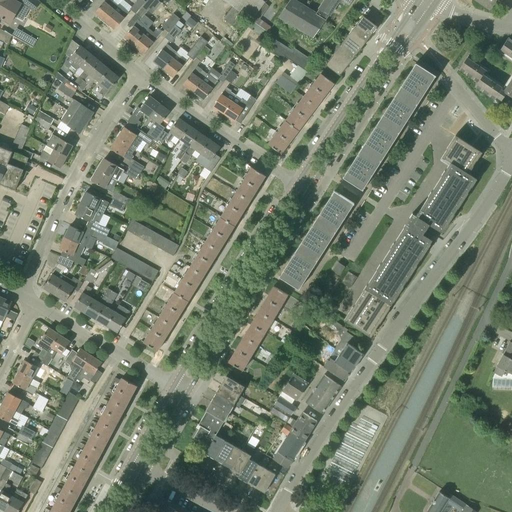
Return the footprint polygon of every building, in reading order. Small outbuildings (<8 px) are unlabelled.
[(0,0),(0,18),(9,24),(21,3),(15,0),(0,0)] [(23,0),(21,3),(34,11),(40,3),(36,0),(23,0)] [(106,0),(104,2),(95,14),(105,22),(114,11),(118,6),(113,2),(113,0),(106,0)] [(143,0),(137,0),(130,10),(135,15),(147,0),(145,2),(143,0)] [(147,0),(135,15),(141,19),(148,11),(152,14),(161,3),(157,0),(147,0)] [(256,16),(255,16),(265,2),(266,0),(222,0),(233,8),(224,20),(237,30),(245,20),(243,19),(245,16),(252,22),(252,21),(256,16)] [(278,18),(281,20),(287,23),(313,39),(326,21),(315,15),(317,13),(301,3),(302,0),(290,0),(278,17),(278,18)] [(326,21),(338,2),(341,4),(343,0),(350,5),(352,0),(325,0),(317,13),(315,15),(326,21)] [(495,1),(496,0),(473,0),(489,10),(493,4),(494,4),(496,2),(495,1)] [(114,11),(105,22),(115,30),(124,19),(123,19),(128,13),(124,9),(119,15),(114,11)] [(173,14),(162,28),(168,33),(165,38),(175,26),(175,25),(180,19),(173,14)] [(257,25),(265,31),(267,32),(271,27),(256,16),(252,21),(257,25)] [(355,26),(369,37),(377,27),(363,16),(355,26)] [(134,46),(143,35),(149,29),(139,21),(139,22),(138,21),(134,27),(124,38),(134,46)] [(182,24),(179,21),(175,25),(175,26),(178,28),(180,30),(184,25),(182,24)] [(47,24),(44,30),(48,32),(52,27),(47,24)] [(261,36),(265,31),(257,25),(253,30),(261,36)] [(165,38),(170,42),(180,30),(175,26),(165,38)] [(347,36),(362,47),(369,37),(355,26),(347,36)] [(0,40),(4,42),(8,44),(12,36),(1,29),(0,30),(0,40)] [(149,29),(143,35),(134,46),(144,55),(153,44),(153,43),(162,32),(158,29),(154,33),(149,29)] [(340,46),(355,57),(362,47),(347,36),(340,46)] [(201,37),(187,55),(194,60),(196,58),(205,46),(208,42),(201,37)] [(500,50),(511,58),(511,40),(508,38),(500,50)] [(273,53),(280,43),(275,40),(268,50),(273,53)] [(273,53),(279,57),(285,46),(280,43),(273,53)] [(163,70),(177,52),(167,45),(162,51),(153,62),(163,70)] [(69,69),(71,66),(76,70),(79,67),(90,54),(80,46),(70,58),(70,59),(65,65),(69,69)] [(196,58),(201,62),(210,50),(205,46),(196,58)] [(284,56),(287,58),(292,51),(285,46),(279,57),(282,59),(284,56)] [(347,66),(355,57),(340,46),(333,56),(347,66)] [(287,58),(292,62),(299,52),(293,48),(292,51),(287,58)] [(182,66),(187,60),(177,52),(163,70),(173,78),(182,67),(182,66)] [(292,62),(297,65),(304,55),(299,52),(292,62)] [(84,71),(73,84),(78,87),(78,88),(99,62),(90,54),(79,67),(84,71)] [(304,55),(297,65),(303,69),(310,59),(304,55)] [(347,66),(333,56),(325,65),(340,76),(347,66)] [(274,57),(271,62),(276,65),(279,60),(274,57)] [(511,78),(504,91),(502,90),(502,89),(484,76),(487,72),(466,58),(458,70),(477,83),(474,87),(495,101),(496,98),(501,101),(506,94),(511,98),(511,78)] [(303,69),(308,73),(315,63),(310,59),(303,69)] [(220,74),(221,75),(218,80),(223,83),(225,80),(231,72),(231,71),(235,66),(229,61),(220,74)] [(109,70),(99,62),(78,88),(83,91),(87,85),(88,86),(94,79),(99,83),(109,70)] [(415,64),(397,92),(417,105),(435,77),(415,64)] [(193,93),(207,74),(197,67),(192,74),(191,74),(183,85),(193,93)] [(119,79),(109,70),(99,83),(104,87),(99,94),(103,97),(108,91),(109,91),(119,79)] [(225,80),(230,84),(236,76),(231,72),(225,80)] [(275,83),(290,94),(298,83),(283,73),(275,83)] [(212,89),(217,82),(207,74),(193,93),(203,101),(212,89)] [(303,98),(316,108),(334,84),(321,74),(303,98)] [(263,78),(259,84),(264,87),(268,81),(263,78)] [(65,85),(75,92),(76,90),(77,89),(78,87),(73,84),(68,81),(65,85)] [(75,92),(65,85),(62,83),(58,89),(71,98),(75,92)] [(236,95),(231,92),(226,89),(221,96),(221,95),(213,107),(224,114),(236,95)] [(397,92),(379,121),(399,134),(417,105),(397,92)] [(241,122),(256,100),(250,96),(246,102),(236,95),(224,114),(235,122),(237,119),(241,122)] [(150,117),(159,104),(149,97),(140,109),(137,107),(127,122),(137,129),(141,123),(139,122),(144,113),(150,117)] [(298,131),(316,108),(303,98),(285,121),(298,131)] [(94,112),(82,105),(74,100),(67,111),(86,123),(94,112)] [(0,111),(5,115),(9,107),(0,101),(0,111)] [(169,112),(159,104),(150,117),(155,121),(150,128),(151,128),(146,135),(148,137),(153,140),(155,142),(163,131),(165,128),(160,125),(169,112)] [(31,105),(27,111),(34,115),(37,108),(31,105)] [(54,120),(39,111),(37,117),(51,125),(54,120)] [(86,123),(67,111),(63,116),(60,121),(67,126),(79,134),(86,123)] [(37,117),(34,122),(48,130),(51,125),(37,117)] [(189,126),(178,119),(169,132),(170,133),(169,134),(163,131),(155,142),(160,145),(165,139),(165,140),(169,143),(174,135),(180,140),(189,126)] [(256,119),(252,125),(258,130),(263,123),(256,119)] [(281,155),(298,131),(285,121),(268,145),(281,155)] [(379,121),(361,149),(380,162),(399,134),(379,121)] [(28,134),(31,129),(21,125),(19,130),(28,134)] [(180,140),(184,143),(179,150),(181,151),(177,158),(181,161),(200,134),(198,132),(199,131),(196,129),(195,131),(189,126),(180,140)] [(117,138),(135,150),(136,150),(139,145),(140,145),(143,140),(137,136),(125,127),(117,138)] [(26,140),(28,134),(19,130),(16,135),(26,140)] [(200,134),(181,161),(185,164),(195,150),(201,154),(210,141),(204,137),(205,136),(202,134),(201,135),(200,134)] [(24,145),(26,140),(16,135),(14,141),(24,145)] [(52,135),(46,146),(66,157),(73,146),(60,139),(52,135)] [(369,336),(384,312),(430,240),(427,238),(434,228),(440,232),(474,179),(466,173),(479,151),(455,135),(439,160),(448,166),(415,215),(412,213),(343,320),(369,336)] [(131,155),(135,150),(117,138),(110,149),(122,157),(123,157),(130,162),(133,157),(131,155)] [(12,146),(21,150),(22,149),(24,145),(14,141),(12,146)] [(215,155),(220,148),(210,141),(201,154),(196,161),(212,171),(221,158),(215,155)] [(66,157),(46,146),(43,152),(40,158),(48,162),(60,169),(66,157)] [(26,166),(28,160),(29,159),(0,147),(0,183),(16,190),(26,166)] [(20,154),(31,159),(33,154),(22,149),(21,150),(20,154)] [(380,162),(361,149),(343,178),(362,191),(380,162)] [(159,152),(156,158),(162,162),(166,156),(159,152)] [(98,170),(117,181),(120,175),(121,176),(124,171),(117,167),(117,166),(104,159),(98,170)] [(144,167),(134,161),(129,168),(140,174),(144,167)] [(129,168),(125,174),(136,180),(140,174),(129,168)] [(251,168),(236,193),(250,201),(265,176),(251,168)] [(114,187),(117,181),(98,170),(92,182),(104,189),(105,188),(111,192),(114,187)] [(81,204),(95,211),(98,205),(105,208),(108,203),(100,199),(86,192),(81,204)] [(140,206),(128,199),(115,192),(111,198),(113,199),(124,205),(125,206),(136,212),(140,206)] [(334,192),(315,220),(335,233),(354,204),(334,192)] [(234,226),(250,201),(236,193),(220,218),(234,226)] [(113,199),(110,205),(121,211),(124,205),(113,199)] [(95,211),(81,204),(75,215),(89,222),(97,226),(99,221),(92,217),(95,211)] [(219,251),(234,226),(220,218),(205,243),(219,251)] [(131,234),(137,223),(133,221),(132,220),(126,231),(131,234)] [(335,233),(315,220),(297,249),(317,261),(335,233)] [(142,226),(137,223),(131,234),(136,237),(142,226)] [(110,230),(99,225),(95,232),(106,237),(110,230)] [(84,247),(86,241),(89,242),(91,236),(82,233),(83,232),(70,226),(65,238),(84,247)] [(142,226),(136,237),(142,240),(147,229),(142,226)] [(147,229),(142,240),(147,242),(153,232),(147,229)] [(95,232),(92,238),(103,243),(106,237),(95,232)] [(153,232),(147,242),(152,245),(158,235),(153,232)] [(158,235),(152,245),(157,248),(163,238),(158,235)] [(118,243),(106,237),(103,243),(103,244),(115,250),(116,249),(119,243),(118,243)] [(84,247),(65,238),(59,250),(62,251),(59,256),(73,262),(83,267),(86,260),(80,257),(84,247)] [(163,238),(157,248),(163,251),(169,241),(167,240),(163,238)] [(169,241),(163,251),(168,254),(174,243),(171,242),(169,241)] [(173,257),(179,246),(174,243),(168,254),(173,257)] [(203,276),(219,251),(205,243),(189,268),(203,276)] [(110,259),(116,262),(121,252),(116,249),(115,250),(110,259)] [(317,261),(297,249),(279,277),(299,290),(317,261)] [(116,262),(121,265),(127,254),(121,252),(116,262)] [(121,265),(126,268),(132,257),(127,254),(121,265)] [(70,269),(73,262),(59,256),(56,263),(70,269)] [(126,268),(132,271),(137,260),(132,257),(126,268)] [(99,274),(113,263),(110,259),(95,270),(97,273),(98,274),(99,274)] [(132,271),(137,274),(143,263),(137,260),(132,271)] [(137,274),(142,277),(148,266),(143,263),(137,274)] [(338,263),(334,269),(333,271),(339,276),(345,268),(338,263)] [(142,277),(147,279),(153,269),(148,266),(142,277)] [(89,270),(83,267),(80,273),(86,276),(89,270)] [(66,277),(60,273),(61,271),(57,268),(52,275),(44,288),(55,295),(66,277)] [(188,301),(203,276),(189,268),(174,293),(188,301)] [(153,282),(158,272),(153,269),(147,279),(153,282)] [(93,278),(96,272),(90,270),(84,280),(90,284),(91,282),(93,283),(96,279),(93,278)] [(341,283),(350,288),(357,277),(348,272),(341,283)] [(55,295),(65,302),(74,289),(73,288),(77,281),(73,278),(72,280),(66,277),(55,295)] [(74,307),(85,314),(93,301),(87,297),(92,289),(87,286),(83,294),(82,294),(74,307)] [(273,287),(258,312),(273,320),(288,295),(273,287)] [(99,304),(93,301),(85,314),(91,317),(91,319),(93,320),(94,319),(96,320),(104,307),(108,299),(113,292),(108,289),(103,296),(104,296),(99,304)] [(113,292),(108,299),(113,302),(117,294),(113,292)] [(173,326),(188,301),(174,293),(159,318),(173,326)] [(0,320),(3,322),(9,309),(10,309),(12,304),(11,304),(12,302),(0,297),(0,320)] [(114,313),(104,307),(96,320),(97,321),(97,322),(100,324),(100,323),(106,327),(114,313)] [(106,327),(117,333),(125,320),(125,319),(129,312),(125,309),(121,317),(114,313),(106,327)] [(258,312),(243,337),(257,346),(273,320),(258,312)] [(157,351),(173,326),(159,318),(143,343),(157,351)] [(40,340),(51,347),(59,335),(48,328),(40,340)] [(360,341),(346,332),(341,340),(335,349),(335,350),(356,365),(363,354),(355,349),(360,341)] [(51,347),(47,352),(40,363),(47,366),(57,351),(61,354),(70,342),(59,335),(51,347)] [(257,346),(243,337),(228,363),(240,370),(242,371),(257,346)] [(511,343),(510,342),(503,354),(511,359),(511,343)] [(47,352),(43,349),(39,355),(35,352),(32,357),(40,363),(47,352)] [(90,356),(80,349),(77,353),(69,365),(71,371),(67,377),(73,382),(90,356)] [(335,349),(334,351),(329,358),(323,367),(344,382),(356,365),(335,350),(335,349)] [(504,371),(511,374),(511,359),(503,354),(497,367),(494,372),(501,376),(504,371)] [(95,384),(102,373),(97,370),(101,363),(90,356),(73,382),(75,382),(77,379),(80,382),(83,378),(89,382),(90,381),(95,384)] [(19,372),(39,383),(42,377),(45,372),(37,368),(37,367),(25,361),(19,372)] [(33,394),(36,388),(39,383),(19,372),(12,384),(25,390),(33,394)] [(307,384),(293,375),(282,390),(297,400),(307,384)] [(322,414),(328,405),(341,387),(324,375),(305,402),(322,414)] [(244,387),(240,384),(226,376),(221,385),(239,396),(244,387)] [(70,388),(73,381),(67,378),(64,385),(70,388)] [(137,386),(122,378),(110,400),(125,408),(137,386)] [(221,385),(216,393),(234,404),(239,396),(221,385)] [(76,404),(79,398),(69,392),(66,398),(76,404)] [(2,404),(21,414),(24,408),(25,409),(28,404),(20,400),(21,399),(8,393),(2,404)] [(229,413),(234,404),(216,393),(211,402),(229,413)] [(45,407),(49,401),(39,396),(36,402),(45,407)] [(275,405),(291,415),(295,408),(279,397),(275,405)] [(73,409),(76,404),(66,398),(63,403),(73,409)] [(125,408),(110,400),(98,422),(113,430),(125,408)] [(42,413),(45,407),(36,402),(33,408),(42,413)] [(224,422),(229,413),(211,402),(206,411),(208,413),(218,418),(224,422)] [(70,415),(73,409),(63,403),(60,409),(70,415)] [(18,420),(21,414),(2,404),(0,407),(0,418),(9,423),(9,422),(17,426),(19,421),(18,420)] [(67,420),(70,415),(60,409),(57,414),(67,420)] [(302,412),(296,421),(290,417),(285,424),(288,426),(293,428),(290,432),(304,441),(317,421),(302,412)] [(55,416),(48,413),(45,419),(52,422),(55,416)] [(209,447),(216,436),(224,422),(218,418),(208,413),(194,438),(209,447)] [(64,426),(67,420),(57,414),(54,420),(64,426)] [(61,431),(64,426),(54,420),(51,425),(61,431)] [(113,430),(98,422),(86,443),(102,452),(113,430)] [(272,459),(288,469),(304,441),(290,432),(293,428),(288,426),(285,424),(280,431),(287,436),(272,459)] [(58,437),(61,431),(51,425),(48,431),(58,437)] [(35,432),(22,426),(18,433),(32,440),(35,432)] [(10,434),(3,431),(0,429),(0,443),(4,446),(10,434)] [(55,442),(58,437),(48,431),(45,436),(55,442)] [(29,445),(32,440),(18,433),(16,439),(29,445)] [(53,448),(55,442),(45,436),(42,442),(53,448)] [(214,459),(225,441),(216,436),(209,447),(205,454),(214,459)] [(214,459),(223,464),(234,446),(225,441),(214,459)] [(50,453),(53,448),(42,442),(39,447),(50,453)] [(86,443),(74,465),(90,474),(95,464),(102,452),(86,443)] [(231,469),(242,451),(234,446),(223,464),(231,469)] [(47,459),(50,453),(39,447),(36,453),(47,459)] [(251,456),(242,451),(231,469),(240,474),(240,473),(249,459),(251,456)] [(44,464),(47,459),(36,453),(33,458),(44,464)] [(33,458),(30,464),(31,465),(41,470),(44,464),(33,458)] [(0,465),(6,468),(9,470),(12,464),(3,459),(0,465)] [(247,483),(258,464),(249,459),(240,473),(240,474),(238,477),(247,483)] [(30,464),(32,466),(27,474),(34,478),(39,470),(41,470),(31,465),(30,464)] [(258,464),(247,483),(256,488),(266,469),(258,464)] [(90,474),(74,465),(63,487),(78,496),(90,474)] [(13,471),(9,470),(6,468),(1,478),(7,482),(13,471)] [(275,475),(266,469),(256,488),(264,493),(275,475)] [(28,491),(34,495),(41,483),(35,480),(28,491)] [(7,493),(10,486),(5,483),(0,491),(0,508),(4,511),(12,496),(7,493)] [(51,509),(56,511),(69,511),(78,496),(63,487),(51,509)] [(18,511),(27,495),(22,492),(21,495),(15,492),(12,496),(4,511),(5,511),(18,511)] [(475,511),(472,510),(464,505),(464,504),(450,495),(448,498),(439,492),(426,511),(427,511),(447,511),(452,505),(460,511),(459,511),(475,511)]
